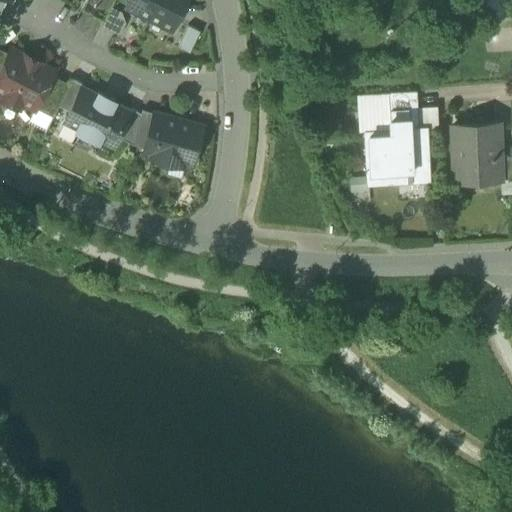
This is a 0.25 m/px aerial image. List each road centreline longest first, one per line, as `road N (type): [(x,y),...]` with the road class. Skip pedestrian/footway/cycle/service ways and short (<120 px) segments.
road 1 (residential): [(502,260),(308,255),(215,241)]
road 2 (residential): [(215,241),(85,203),(0,164)]
road 3 (residential): [(42,22),(143,75),(238,72)]
road 4 (residential): [(238,72),(215,241)]
